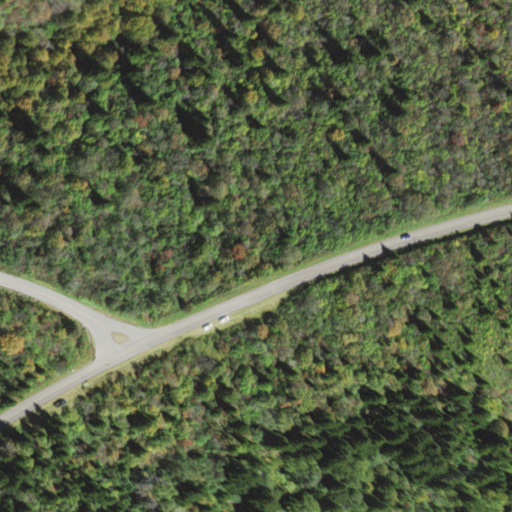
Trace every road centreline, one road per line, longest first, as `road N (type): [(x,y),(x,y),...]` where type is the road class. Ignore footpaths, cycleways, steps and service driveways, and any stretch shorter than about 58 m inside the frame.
road 1 (secondary): [(0,421),(107,359),(297,276),(511,208)]
road 2 (residential): [(107,359),(83,312),(0,277)]
